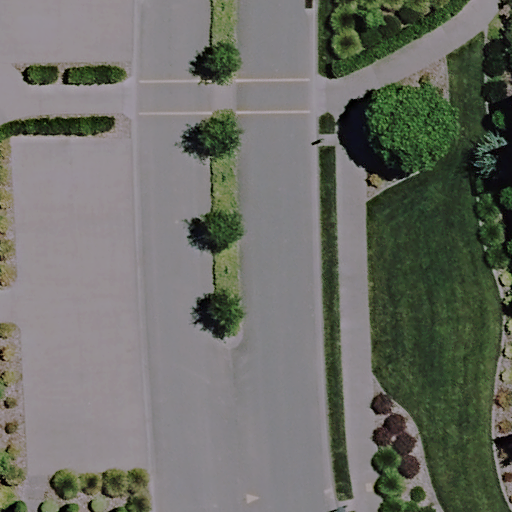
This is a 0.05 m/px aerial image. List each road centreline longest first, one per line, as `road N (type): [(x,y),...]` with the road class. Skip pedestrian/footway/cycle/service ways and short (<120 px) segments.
road 1 (residential): [(193,511),(169,196),(172,0)]
road 2 (residential): [(281,0),(282,383),(295,511)]
